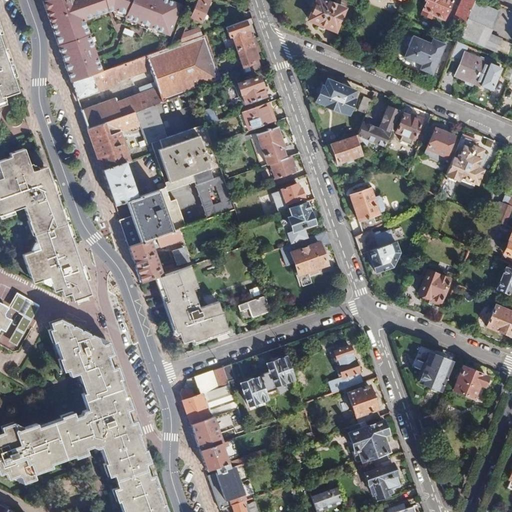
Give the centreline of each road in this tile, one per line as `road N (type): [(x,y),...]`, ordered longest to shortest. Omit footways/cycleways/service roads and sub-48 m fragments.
road 1 (secondary): [(27,0),(40,44),(40,104),(81,221),(128,289),(158,375)]
road 2 (residential): [(364,304),(272,42)]
road 3 (residential): [(272,42),(511,135)]
road 4 (residential): [(364,304),(438,511)]
road 5 (residential): [(158,375),(364,304)]
road 6 (residential): [(511,363),(364,304)]
road 7 (secondary): [(158,375),(183,511)]
road 8 (residential): [(0,276),(109,328)]
